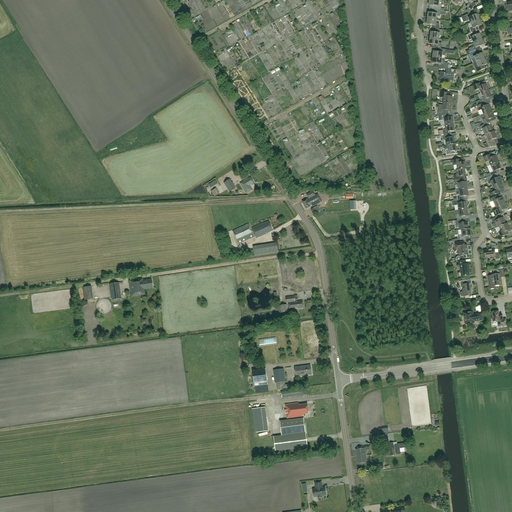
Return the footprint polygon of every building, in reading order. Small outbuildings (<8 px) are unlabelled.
[(439,0),(434,0),(428,0),(428,4),(428,5),(429,5),(429,6),(435,6),(434,10),(435,10),(441,11),(441,5),(438,4),(439,0)] [(469,14),(469,13),(475,5),(473,3),(474,0),(467,0),(465,3),(468,5),(466,7),(468,9),(466,11),(469,13),(469,14)] [(428,13),(427,19),(436,20),(437,17),(440,17),(441,11),(435,10),(435,14),(428,13)] [(478,15),(477,15),(477,14),(470,17),(469,14),(464,16),(467,22),(470,20),(471,23),(479,20),(479,19),(480,18),(478,15)] [(433,29),(438,29),(438,30),(439,24),(436,23),(436,20),(427,19),(426,25),(433,25),(433,29)] [(470,30),(471,33),(472,33),(476,31),(475,28),(482,25),(481,25),(482,24),(481,20),(479,20),(471,23),(472,27),(469,28),(470,30)] [(430,38),(439,39),(439,36),(443,36),(443,30),(438,30),(438,29),(438,33),(431,32),(430,38)] [(473,43),(482,39),(480,34),(473,37),(472,33),(471,33),(467,35),(469,41),(472,39),(473,43)] [(436,48),(440,49),(441,49),(442,43),(439,43),(439,39),(430,38),(429,44),(436,45),(436,48)] [(471,54),(475,53),(479,51),(478,47),(484,45),(482,39),(473,43),(475,46),(472,47),(473,49),(470,50),(469,51),(471,54)] [(286,42),(279,46),(287,63),(286,64),(290,72),(291,72),(293,76),(298,74),(294,67),(298,65),(286,42)] [(266,55),(271,61),(278,55),(272,49),(269,51),(270,52),(266,55)] [(442,59),(442,58),(442,55),(445,56),(445,55),(446,50),(441,49),(440,49),(440,52),(433,52),(432,57),(442,59)] [(476,56),(475,53),(471,54),(470,55),(473,63),(476,62),(485,59),(482,53),(476,56)] [(445,59),(442,59),(432,57),(432,63),(439,64),(438,68),(448,69),(448,64),(447,63),(444,63),(445,59)] [(485,59),(476,62),(473,63),(477,72),(485,69),(483,66),(487,64),(485,59)] [(457,70),(450,69),(447,69),(446,73),(441,72),(440,79),(454,81),(455,75),(456,75),(457,70)] [(431,85),(440,84),(439,72),(430,73),(431,85)] [(270,81),(275,78),(272,73),(267,75),(270,81)] [(479,89),(481,94),(489,90),(486,84),(481,86),(480,83),(471,86),(474,91),(479,89)] [(482,104),(485,103),(488,102),(486,99),(492,97),(489,90),(481,94),(483,98),(480,99),(481,101),(482,104)] [(443,98),(443,103),(452,104),(453,97),(447,96),(448,93),(442,92),(441,98),(443,98)] [(445,115),(445,113),(446,110),(451,111),(452,104),(443,103),(442,108),(440,107),(439,112),(441,113),(441,116),(445,115)] [(485,103),(482,104),(477,106),(479,111),(482,110),(483,114),(492,111),(489,104),(486,105),(485,103)] [(494,117),(492,111),(483,114),(481,115),(483,120),(485,125),(485,124),(490,122),(489,119),(494,117)] [(444,121),(445,125),(454,124),(453,117),(449,117),(449,115),(445,115),(441,116),(442,121),(444,121)] [(443,130),(444,135),(448,135),(451,134),(451,131),(455,131),(454,124),(445,125),(446,130),(443,130)] [(485,124),(485,125),(478,127),(481,132),(483,131),(485,136),(486,135),(493,132),(490,125),(487,127),(485,124)] [(331,138),(335,136),(329,125),(325,128),(331,138)] [(314,137),(313,138),(318,145),(322,142),(313,129),(310,132),(314,137)] [(486,140),(489,147),(497,146),(494,139),(497,138),(494,131),(493,132),(486,135),(485,136),(484,136),(486,140)] [(448,135),(444,135),(442,136),(443,141),(445,140),(446,145),(448,145),(447,145),(455,144),(454,137),(448,138),(448,135)] [(447,145),(448,145),(448,150),(446,150),(446,155),(454,154),(453,151),(457,151),(456,143),(455,144),(447,145)] [(488,161),(490,165),(499,162),(496,156),(491,158),(490,155),(484,157),(486,161),(486,162),(488,161)] [(459,160),(453,160),(454,166),(457,165),(457,170),(465,169),(466,169),(465,162),(460,163),(459,160)] [(501,168),(499,162),(490,165),(493,172),(489,173),(491,176),(500,173),(498,170),(501,168)] [(455,180),(461,179),(460,177),(466,176),(465,169),(457,170),(456,170),(457,175),(454,175),(455,180)] [(487,182),(488,182),(489,184),(490,184),(491,183),(492,186),(502,183),(501,182),(502,181),(501,177),(500,178),(499,177),(494,179),(492,176),(486,179),(487,182)] [(240,183),(246,194),(252,190),(249,186),(254,183),(250,177),(240,183)] [(230,179),(227,181),(224,183),(229,192),(235,188),(230,179)] [(459,190),(468,189),(467,182),(461,183),(461,179),(455,180),(455,185),(458,185),(459,190)] [(491,192),(492,193),(490,194),(491,197),(500,193),(499,190),(504,188),(502,183),(492,186),(494,189),(492,190),(491,192)] [(216,188),(211,191),(214,197),(219,194),(216,188)] [(457,195),(457,197),(457,200),(460,200),(463,199),(463,196),(469,196),(468,189),(459,190),(459,195),(457,195)] [(322,202),(317,194),(315,195),(313,191),(306,194),(308,198),(307,199),(302,201),(306,209),(310,207),(310,206),(312,205),(312,206),(316,204),(316,205),(322,202)] [(502,197),(498,199),(497,196),(490,199),(491,202),(493,201),(495,207),(505,203),(502,197)] [(458,210),(467,209),(466,202),(461,203),(460,200),(457,200),(452,201),(453,206),(458,205),(458,210)] [(505,203),(495,207),(497,210),(495,211),(494,212),(496,216),(503,213),(502,211),(507,209),(505,203)] [(457,220),(462,220),(465,219),(464,216),(468,216),(467,209),(458,210),(459,215),(456,215),(457,220)] [(499,227),(506,224),(503,218),(501,219),(499,216),(491,219),(493,224),(496,223),(498,228),(499,227)] [(468,229),(468,222),(462,223),(462,220),(457,220),(456,221),(456,226),(459,225),(460,230),(461,230),(468,229)] [(249,224),(233,231),(238,244),(255,236),(256,238),(268,233),(268,232),(272,230),(268,222),(264,224),(264,223),(252,229),(253,232),(252,232),(249,224)] [(507,223),(506,224),(499,227),(501,232),(498,233),(500,237),(506,235),(505,232),(510,230),(507,223)] [(461,230),(462,235),(459,235),(460,240),(466,239),(465,236),(471,236),(470,228),(468,229),(461,230)] [(463,257),(463,256),(468,255),(467,245),(463,246),(463,242),(455,243),(457,251),(459,250),(460,256),(459,256),(458,256),(457,257),(456,258),(456,259),(456,260),(456,261),(455,261),(461,260),(462,260),(463,259),(463,258),(463,257)] [(253,247),(254,255),(278,251),(277,243),(253,247)] [(485,258),(496,257),(496,256),(499,256),(498,253),(495,253),(495,250),(498,250),(498,246),(491,247),(491,250),(484,251),(485,258)] [(458,276),(459,277),(470,276),(469,269),(469,264),(466,265),(466,261),(458,262),(459,266),(460,266),(461,272),(459,273),(458,274),(458,276)] [(495,289),(494,286),(502,285),(501,278),(505,277),(504,270),(499,271),(498,269),(493,270),(493,274),(500,273),(500,274),(492,275),(492,276),(488,277),(490,289),(495,289)] [(153,287),(152,280),(130,283),(131,293),(136,293),(136,295),(142,294),(141,289),(153,287)] [(462,297),(464,296),(464,297),(471,296),(471,289),(470,284),(467,284),(467,281),(460,282),(461,288),(463,288),(463,292),(461,292),(461,293),(461,296),(462,297)] [(112,299),(120,298),(118,283),(110,284),(112,297),(112,299)] [(288,302),(289,309),(303,308),(302,301),(295,301),(295,300),(297,299),(298,298),(297,296),(297,295),(294,296),(286,297),(286,303),(288,302)] [(468,313),(464,314),(465,321),(468,321),(469,324),(474,323),(474,322),(483,321),(482,314),(476,314),(476,315),(473,315),(473,312),(468,313)] [(492,312),(493,322),(497,322),(498,327),(507,326),(506,319),(503,319),(502,316),(499,317),(499,312),(492,312)] [(276,337),(259,340),(260,347),(277,344),(276,337)] [(296,376),(312,374),(310,365),(295,367),(296,376)] [(266,368),(252,369),(254,385),(268,384),(266,368)] [(283,369),(274,370),(276,383),(284,381),(283,369)] [(298,390),(281,392),(282,398),(304,395),(303,389),(298,390)] [(285,405),(287,418),(303,416),(303,414),(305,414),(308,413),(307,404),(299,405),(298,403),(285,405)] [(265,407),(252,409),(255,433),(268,431),(265,407)] [(275,451),(307,447),(307,442),(304,418),(285,420),(279,421),(281,435),(273,436),(275,451)] [(395,445),(396,455),(400,454),(400,449),(408,447),(408,443),(395,445)] [(358,463),(358,465),(359,465),(362,465),(362,464),(362,463),(366,462),(365,455),(365,448),(356,449),(358,463)] [(322,488),(321,481),(315,482),(316,489),(313,489),(314,497),(318,496),(318,498),(322,497),(322,496),(326,495),(325,488),(322,488)]
